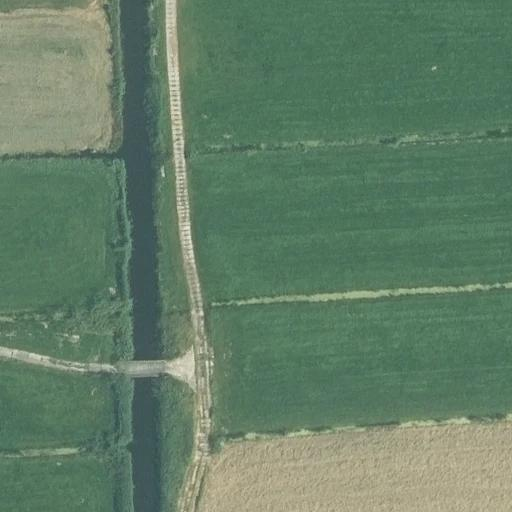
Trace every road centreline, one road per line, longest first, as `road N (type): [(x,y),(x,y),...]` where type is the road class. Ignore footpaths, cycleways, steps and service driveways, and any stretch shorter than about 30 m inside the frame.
road 1 (track): [(169,0),(202,369)]
road 2 (track): [(0,352),(75,365),(202,369)]
road 3 (track): [(202,369),(204,464),(192,511)]
